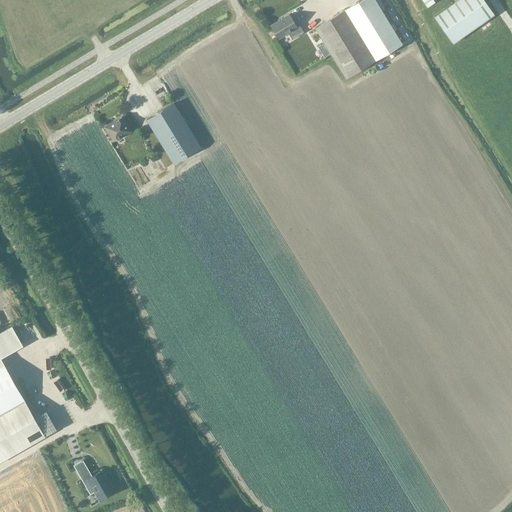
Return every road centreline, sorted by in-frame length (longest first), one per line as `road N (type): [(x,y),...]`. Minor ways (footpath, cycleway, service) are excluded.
road 1 (unclassified): [(168,511),(0,214)]
road 2 (tertiary): [(0,128),(213,0)]
